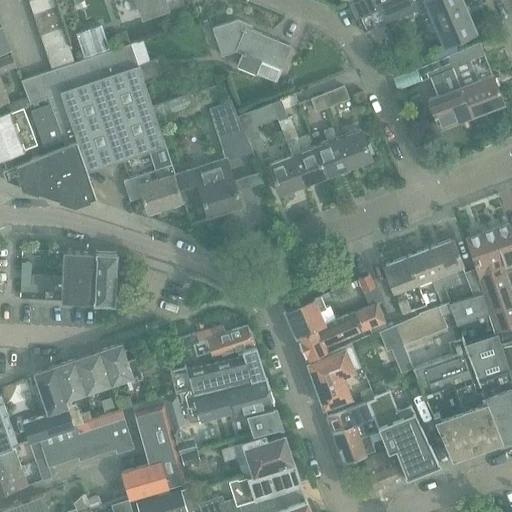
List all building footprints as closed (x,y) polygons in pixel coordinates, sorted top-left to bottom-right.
[(31,0),(27,1),(31,12),(54,5),(51,0),(31,0)] [(133,0),(137,13),(167,3),(165,0),(133,0)] [(355,0),(349,3),(355,18),(363,15),(366,23),(381,17),(384,23),(426,5),(442,44),(434,48),(435,51),(431,52),(434,59),(447,54),(461,48),(458,39),(474,32),(461,0),(355,0)] [(31,12),(35,24),(58,16),(54,5),(31,12)] [(35,24),(39,35),(61,27),(58,16),(35,24)] [(276,81),(281,69),(290,45),(250,29),(251,25),(236,19),(212,28),(221,55),(235,50),(241,53),(236,65),(276,81)] [(100,24),(76,32),(85,58),(109,49),(100,24)] [(0,54),(10,50),(1,27),(0,26),(0,54)] [(39,35),(43,46),(65,38),(61,27),(39,35)] [(125,30),(114,34),(118,46),(130,42),(125,30)] [(69,49),(65,38),(43,46),(47,57),(69,49)] [(142,39),(130,43),(138,64),(149,60),(142,39)] [(462,48),(461,48),(447,54),(471,115),(503,102),(491,73),(483,54),(478,41),(462,48)] [(50,105),(61,137),(64,145),(74,141),(86,171),(87,171),(155,147),(165,144),(156,119),(152,105),(143,80),(138,64),(130,43),(130,42),(118,46),(109,49),(85,58),(74,61),(74,62),(51,69),(51,68),(20,79),(29,104),(47,97),(50,105)] [(74,62),(74,61),(69,49),(47,57),(51,68),(51,69),(74,62)] [(0,78),(0,72),(16,66),(11,54),(0,57),(0,102),(8,100),(0,78)] [(439,128),(471,115),(447,54),(434,59),(434,60),(414,68),(420,80),(429,76),(437,94),(427,99),(439,128)] [(143,80),(169,71),(164,55),(149,60),(138,64),(143,80)] [(227,94),(222,80),(152,105),(156,119),(227,94)] [(343,84),(319,94),(325,107),(349,98),(343,84)] [(315,111),(325,107),(319,94),(309,98),(315,111)] [(254,121),(275,114),(271,103),(236,115),(230,99),(207,107),(223,152),(249,143),(251,149),(262,145),(254,121)] [(44,143),(61,137),(50,105),(33,111),(44,143)] [(0,156),(36,143),(23,106),(0,114),(0,156)] [(277,120),(290,155),(290,154),(302,184),(325,176),(313,146),(302,150),(290,116),(277,120)] [(327,141),(313,146),(325,176),(347,167),(336,137),(337,137),(333,126),(323,130),(327,141)] [(359,128),(337,137),(336,137),(347,167),(371,158),(369,154),(373,152),(369,142),(365,144),(359,128)] [(96,196),(87,171),(86,171),(74,141),(64,145),(1,171),(6,182),(73,204),(96,196)] [(155,147),(161,165),(171,162),(165,144),(155,147)] [(279,193),(302,184),(290,154),(290,155),(267,163),(279,193)] [(226,155),(173,172),(182,200),(200,194),(207,216),(211,215),(212,218),(224,215),(222,211),(242,205),(226,155)] [(146,212),(182,200),(173,172),(155,178),(153,170),(122,180),(126,193),(139,189),(146,212)] [(463,272),(469,289),(471,294),(483,292),(496,331),(499,330),(511,325),(511,295),(510,289),(502,270),(511,266),(511,233),(508,222),(464,237),(475,268),(463,272)] [(451,238),(427,247),(443,288),(444,287),(453,284),(447,270),(461,264),(451,238)] [(440,289),(443,288),(427,247),(404,255),(414,282),(428,276),(434,291),(436,290),(440,289)] [(62,250),(60,300),(113,302),(115,252),(63,250),(62,250)] [(401,287),(414,282),(404,255),(381,264),(400,314),(410,310),(401,287)] [(21,261),(20,273),(30,274),(31,262),(21,261)] [(20,273),(20,285),(23,285),(30,286),(30,274),(20,273)] [(356,278),(361,289),(362,290),(373,286),(368,273),(356,278)] [(440,289),(436,290),(441,303),(449,300),(444,287),(443,288),(440,289)] [(283,308),(295,336),(335,319),(334,318),(329,306),(326,307),(319,292),(283,308)] [(485,309),(480,294),(448,304),(453,319),(485,309)] [(375,301),(334,318),(335,319),(295,336),(305,358),(327,349),(325,344),(368,326),(383,319),(375,301)] [(448,307),(447,302),(417,313),(418,314),(394,325),(401,344),(445,324),(440,312),(448,307)] [(383,319),(368,326),(372,334),(378,331),(387,327),(384,319),(383,319)] [(219,352),(252,342),(246,324),(226,330),(223,323),(214,326),(194,332),(197,340),(198,340),(204,338),(210,353),(219,350),(219,352)] [(378,331),(386,350),(401,344),(394,325),(387,327),(378,331)] [(511,325),(499,330),(502,342),(511,339),(511,325)] [(194,332),(174,338),(176,348),(198,341),(198,340),(197,340),(194,332)] [(451,338),(456,348),(412,367),(452,459),(511,437),(511,381),(508,367),(500,343),(497,334),(464,345),(460,334),(451,338)] [(502,342),(500,343),(508,367),(511,365),(511,339),(502,342)] [(120,342),(97,349),(109,383),(120,379),(122,385),(137,380),(136,379),(140,377),(133,357),(126,359),(120,342)] [(243,357),(174,372),(177,388),(189,384),(191,393),(262,375),(253,346),(241,350),(243,357)] [(305,363),(313,385),(343,374),(344,375),(354,371),(345,346),(305,363)] [(97,349),(72,358),(84,392),(109,383),(97,349)] [(72,358),(51,365),(63,399),(71,397),(84,392),(72,358)] [(32,372),(43,405),(63,399),(51,365),(32,372)] [(351,396),(344,375),(343,374),(313,385),(321,407),(351,396)] [(176,390),(163,394),(165,402),(171,425),(184,421),(182,413),(186,412),(188,420),(189,420),(189,421),(201,418),(201,419),(234,409),(234,412),(273,402),(264,375),(262,375),(191,393),(189,384),(177,388),(181,400),(179,400),(176,390)] [(372,397),(365,400),(385,451),(394,447),(405,476),(437,464),(411,404),(397,409),(390,389),(372,395),(372,397)] [(148,463),(119,471),(127,496),(128,498),(186,481),(178,454),(165,402),(163,394),(132,404),(148,463)] [(128,395),(116,399),(119,409),(121,408),(132,405),(128,395)] [(0,436),(9,433),(12,432),(0,396),(0,436)] [(111,396),(100,399),(103,409),(114,406),(111,396)] [(368,433),(377,430),(365,400),(348,407),(325,415),(343,462),(375,450),(368,433)] [(73,403),(65,406),(72,425),(82,422),(82,421),(79,413),(76,402),(73,403)] [(65,406),(46,412),(52,432),(72,425),(65,406)] [(278,428),(280,427),(274,408),(245,417),(250,434),(277,426),(278,428)] [(89,410),(79,413),(82,421),(91,418),(89,410)] [(46,412),(21,421),(28,440),(38,437),(52,432),(46,412)] [(124,418),(107,423),(115,448),(116,453),(134,447),(124,418)] [(107,423),(94,428),(103,452),(113,449),(115,448),(107,423)] [(86,430),(83,431),(91,456),(103,452),(94,428),(86,430)] [(83,431),(70,435),(77,456),(79,460),(91,456),(83,431)] [(0,450),(14,445),(9,433),(0,436),(0,450)] [(244,453),(251,474),(291,460),(283,434),(265,439),(263,433),(220,447),(224,459),(244,453)] [(70,435),(60,439),(67,459),(77,456),(70,435)] [(38,437),(28,440),(35,460),(45,457),(41,445),(38,437)] [(177,442),(180,453),(197,448),(194,437),(177,442)] [(60,439),(50,442),(56,463),(67,459),(60,439)] [(50,442),(41,445),(45,457),(48,466),(56,463),(50,442)] [(0,471),(18,466),(20,465),(14,445),(0,450),(0,471)] [(372,488),(405,476),(394,447),(385,451),(363,459),(372,488)] [(200,459),(197,448),(180,453),(183,464),(200,459)] [(45,457),(35,460),(41,479),(47,477),(51,476),(48,466),(45,457)] [(251,474),(228,481),(235,504),(285,488),(299,483),(291,460),(251,474)] [(0,493),(25,485),(18,466),(0,471),(0,493)] [(223,475),(210,479),(211,485),(225,481),(223,475)] [(180,488),(135,501),(138,511),(191,511),(194,511),(187,487),(180,489),(180,488)] [(0,508),(0,511),(47,511),(41,493),(0,508)] [(74,502),(76,511),(79,511),(88,509),(101,504),(98,495),(87,499),(85,493),(82,494),(74,502)] [(53,498),(58,511),(67,509),(62,494),(53,498)] [(225,511),(219,494),(199,501),(202,511),(225,511)] [(127,496),(110,501),(113,511),(132,511),(128,498),(127,496)] [(309,511),(305,501),(276,511),(309,511)]
